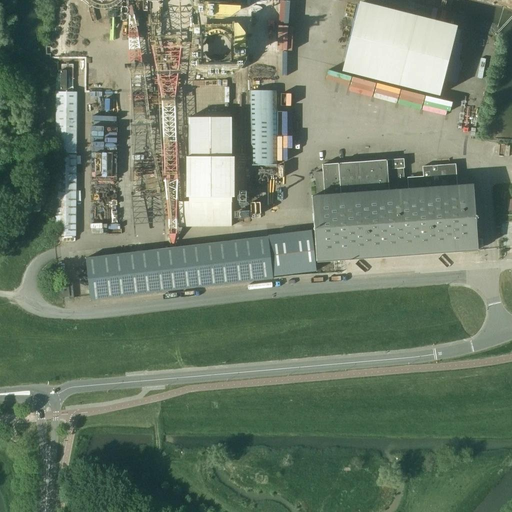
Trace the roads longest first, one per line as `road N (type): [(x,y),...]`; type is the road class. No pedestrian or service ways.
road 1 (unclassified): [(501,335),(483,274),(95,313),(46,312),(28,298),(0,294)]
road 2 (tertiary): [(45,397),(71,387),(433,354),(501,335)]
road 3 (track): [(0,248),(39,191),(40,96),(0,59)]
